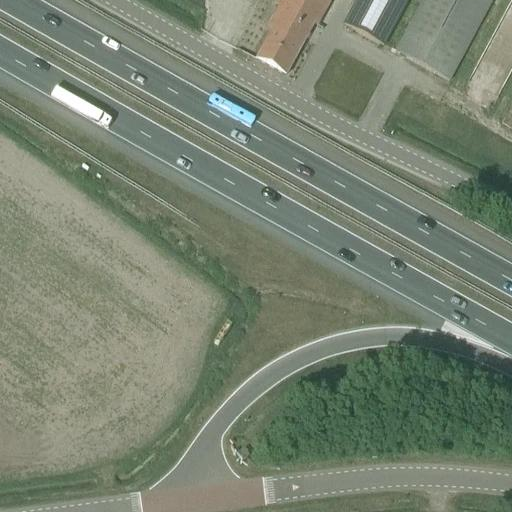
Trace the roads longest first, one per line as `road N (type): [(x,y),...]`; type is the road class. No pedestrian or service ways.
road 1 (motorway): [(0,52),(511,341)]
road 2 (motorway): [(511,280),(11,0)]
road 3 (unclassified): [(511,212),(109,0)]
road 4 (motorway): [(202,499),(203,451),(214,429),(297,358),(396,336),(511,363)]
road 5 (unclassified): [(511,485),(395,478),(202,499)]
